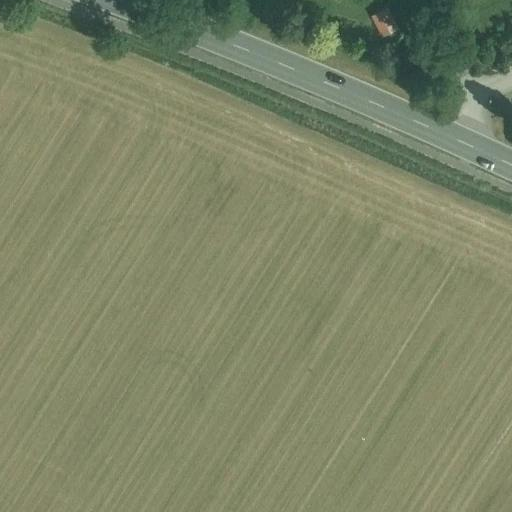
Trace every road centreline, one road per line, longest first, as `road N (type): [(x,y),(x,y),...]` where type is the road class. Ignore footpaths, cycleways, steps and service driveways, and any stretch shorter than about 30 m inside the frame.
road 1 (primary): [(511,166),(110,0)]
road 2 (track): [(414,0),(476,103),(454,169)]
